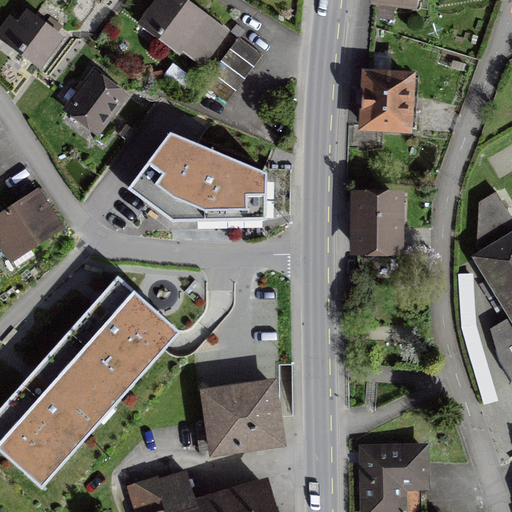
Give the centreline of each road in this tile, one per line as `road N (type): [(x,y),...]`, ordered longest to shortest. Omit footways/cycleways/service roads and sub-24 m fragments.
road 1 (residential): [(443,330),(447,202),(511,9)]
road 2 (secondary): [(316,259),(331,0)]
road 3 (secondary): [(325,511),(316,259)]
road 4 (residential): [(100,249),(316,259)]
road 5 (residential): [(0,102),(100,249)]
road 6 (residential): [(0,340),(44,291),(100,249)]
